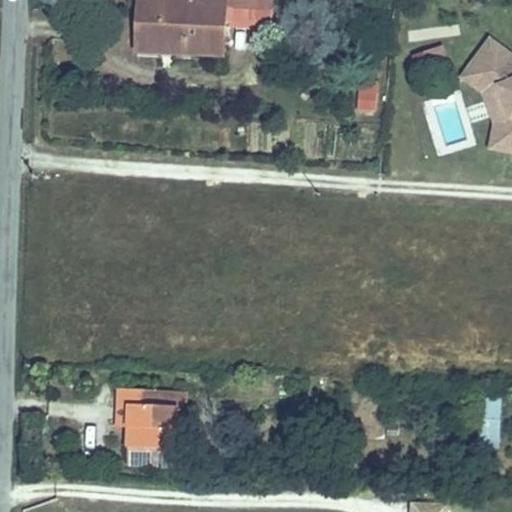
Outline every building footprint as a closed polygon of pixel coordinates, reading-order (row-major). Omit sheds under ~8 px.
[(224,51),(227,1),(196,0),(141,0),(139,51),(165,52),(165,48),(224,51)] [(229,0),(228,26),(272,29),(273,0),(229,0)] [(511,54),(491,39),(469,68),(497,88),(500,87),(511,118),(509,120),(503,152),(511,154),(511,54)] [(446,62),(442,46),(415,53),(420,69),(446,62)] [(497,88),(469,68),(462,78),(483,94),(495,125),(490,150),(503,152),(509,120),(511,118),(500,87),(497,88)] [(373,113),(374,84),(358,83),(357,112),(373,113)] [(177,450),(179,407),(150,406),(151,391),(118,389),(118,405),(131,406),(130,428),(129,448),(177,450)] [(502,397),(484,396),(482,445),(500,446),(502,397)] [(130,428),(131,406),(118,405),(117,427),(130,428)] [(176,466),(177,450),(129,448),(128,464),(176,466)]
